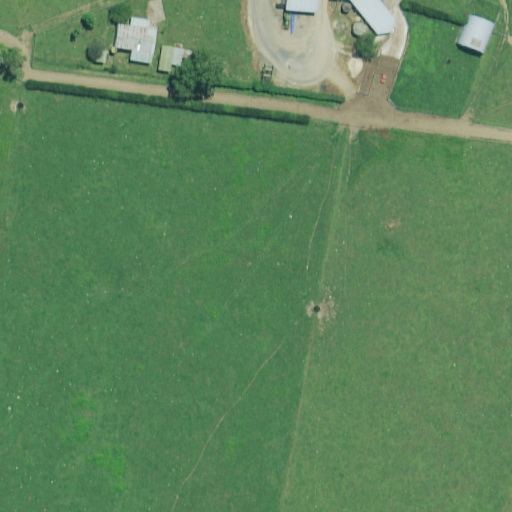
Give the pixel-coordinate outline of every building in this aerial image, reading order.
[(317,0),(285,0),(284,11),(316,13),(317,0)] [(348,0),(349,0),(381,39),(398,25),(377,0),(348,0)] [(494,26),(471,17),(459,45),(483,54),(494,26)] [(149,21),(131,19),(130,27),(117,25),(115,49),(131,51),(130,61),(151,64),(155,31),(148,30),(149,21)] [(357,21),(349,30),(359,38),(367,28),(357,21)] [(159,71),(181,74),(185,50),(162,47),(159,71)] [(106,64),(108,53),(96,51),(95,63),(106,64)]
